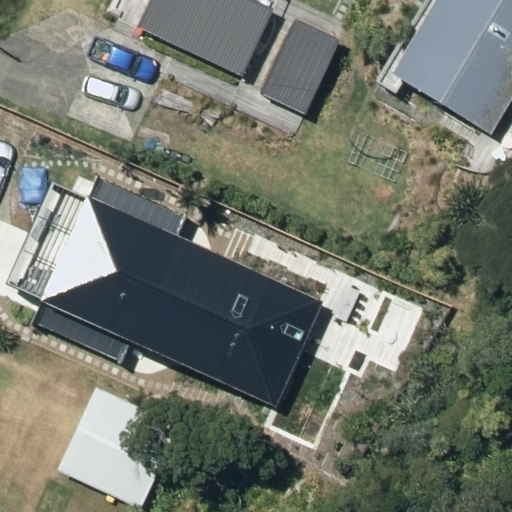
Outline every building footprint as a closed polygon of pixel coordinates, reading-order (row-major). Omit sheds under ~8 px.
[(242,0),(146,0),(132,31),(238,80),(269,12),(242,0)] [(511,0),(430,0),(385,77),(488,137),(511,96),(511,0)] [(304,111),(339,38),(296,18),(262,92),(304,111)] [(0,308),(29,322),(46,287),(14,272),(63,176),(44,127),(0,109),(0,308)] [(130,343),(276,408),(323,302),(175,236),(184,216),(98,178),(33,324),(121,363),(130,343)] [(103,399),(56,502),(77,511),(135,511),(173,431),(103,399)]
